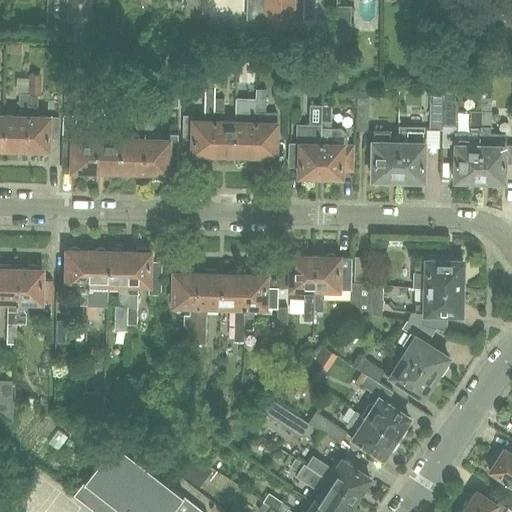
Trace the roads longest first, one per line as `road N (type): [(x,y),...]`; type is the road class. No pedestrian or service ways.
road 1 (residential): [(511,231),(471,213),(0,207)]
road 2 (unclassified): [(408,511),(511,353)]
